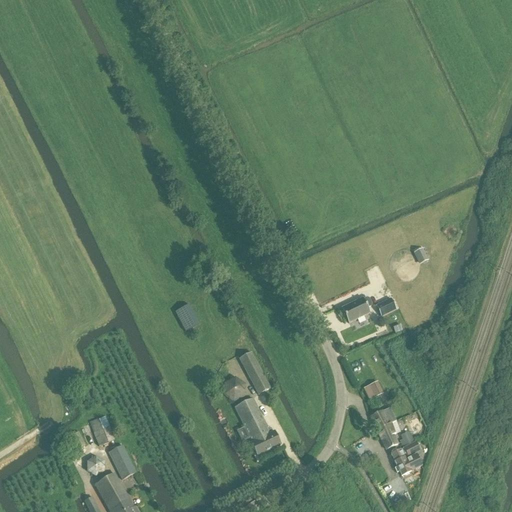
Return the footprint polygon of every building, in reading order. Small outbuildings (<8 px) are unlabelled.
[(431,262),(425,251),(418,255),(423,266),(431,262)] [(362,299),(341,309),(349,325),(370,315),(368,309),(371,308),(372,305),(369,300),(366,299),(363,301),(362,299)] [(393,301),(386,304),(378,308),(383,319),(398,312),(398,311),(393,301)] [(184,333),(199,325),(189,305),(174,313),(184,333)] [(251,353),(239,360),(258,396),(270,390),(267,384),(264,377),(251,353)] [(244,398),(245,386),(235,379),(224,384),(223,397),(233,403),(244,398)] [(377,383),(368,387),(374,399),(383,395),(377,383)] [(383,397),(376,400),(381,410),(388,407),(383,397)] [(269,428),(267,429),(253,400),(233,410),(235,413),(237,412),(252,443),(251,444),(258,457),(280,447),(273,433),(272,434),(269,428)] [(390,410),(370,419),(377,432),(394,424),(396,423),(390,410)] [(99,420),(89,424),(98,448),(108,444),(99,420)] [(394,424),(377,432),(386,451),(398,445),(393,437),(396,436),(392,428),(395,426),(394,424)] [(77,450),(84,446),(79,434),(71,437),(77,450)] [(413,440),(398,447),(400,451),(415,444),(413,440)] [(405,450),(391,456),(402,478),(420,469),(420,468),(421,468),(416,457),(420,455),(415,445),(405,450)] [(122,482),(136,475),(124,448),(109,455),(122,482)] [(136,511),(134,508),(133,509),(115,476),(95,487),(108,511),(136,511)] [(89,511),(99,511),(92,499),(85,503),(89,511)]
